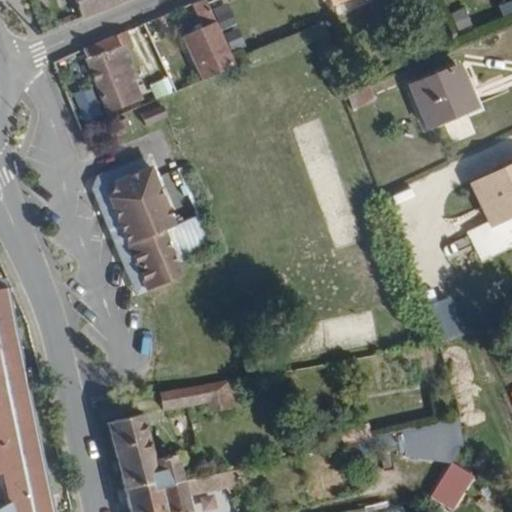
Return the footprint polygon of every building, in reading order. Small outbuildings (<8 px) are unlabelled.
[(60,0),(71,28),(125,5),(122,0),(60,0)] [(227,71),(209,27),(217,24),(207,0),(196,0),(187,4),(198,30),(177,41),(195,84),(227,71)] [(318,0),(323,11),(348,0),(318,0)] [(132,88),(120,62),(121,54),(126,50),(119,33),(72,54),(99,123),(126,113),(119,94),(132,88)] [(474,110),(456,68),(406,89),(424,130),(474,110)] [(380,107),(374,91),(347,103),(354,117),(380,107)] [(142,136),(163,127),(159,115),(138,125),(142,136)] [(127,138),(124,128),(107,135),(110,144),(127,138)] [(511,246),(511,163),(470,182),(487,221),(469,232),(484,261),(511,246)] [(115,192),(149,179),(146,168),(96,188),(92,198),(134,306),(145,302),(107,208),(115,192)] [(173,238),(149,179),(115,192),(107,208),(145,302),(179,288),(161,243),(173,238)] [(59,511),(15,286),(8,287),(6,277),(0,277),(0,481),(13,479),(19,507),(10,511),(59,511)] [(236,411),(230,382),(174,393),(162,395),(166,414),(202,407),(205,417),(236,411)] [(182,487),(174,455),(152,458),(144,418),(101,427),(118,503),(124,501),(182,487)] [(370,438),(366,426),(334,433),(337,447),(347,444),(370,438)] [(419,453),(412,428),(396,431),(403,457),(419,453)] [(390,448),(387,433),(370,438),(347,444),(350,459),(390,448)] [(453,464),(431,499),(452,511),(454,511),(475,478),(453,464)] [(187,511),(182,487),(124,501),(126,511),(187,511)]
